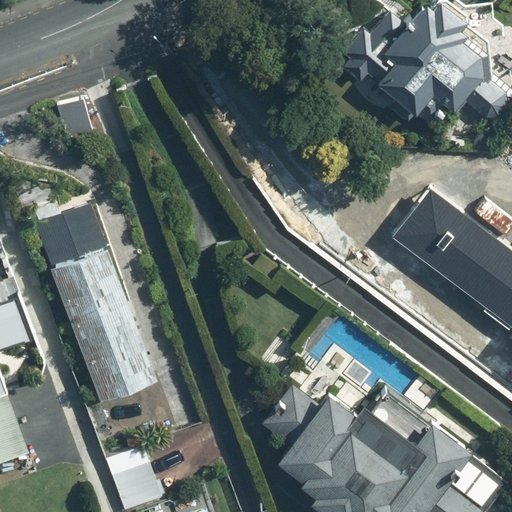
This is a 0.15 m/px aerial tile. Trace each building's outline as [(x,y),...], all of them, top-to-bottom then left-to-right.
[(409,122),(417,113),(431,125),(448,106),(454,112),(485,76),(481,49),(466,37),(459,30),(467,21),(443,0),(437,0),(432,6),(425,0),(421,0),(403,20),(393,10),(370,35),(382,46),(360,69),(393,98),(388,103),(409,122)] [(503,86),(491,82),(477,90),(475,109),(487,118),(500,116),(509,107),(509,101),(511,97),(511,87),(506,82),(503,86)] [(94,132),(83,97),(56,106),(67,140),(94,132)] [(511,251),(436,194),(403,237),(511,318),(511,251)] [(93,197),(35,217),(101,400),(158,380),(93,197)] [(0,462),(30,451),(0,373),(0,350),(35,338),(18,294),(0,301),(0,462)] [(489,511),(511,481),(487,464),(482,471),(466,460),(473,451),(430,421),(417,441),(364,405),(358,414),(331,396),(325,405),(292,382),(263,425),(290,443),(276,463),(315,490),(306,502),(320,511),(489,511)] [(163,495),(150,458),(116,470),(129,507),(163,495)] [(216,511),(208,488),(156,507),(158,511),(216,511)]
